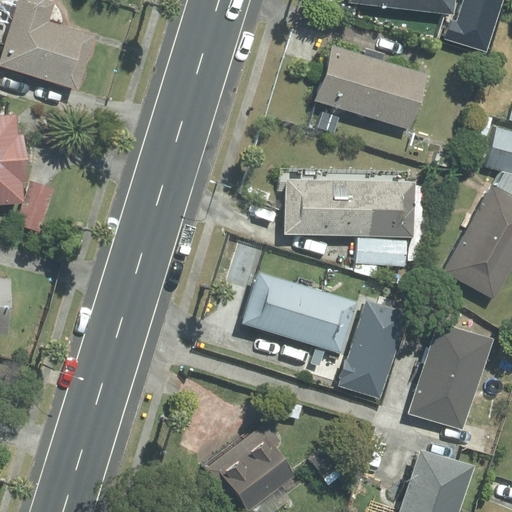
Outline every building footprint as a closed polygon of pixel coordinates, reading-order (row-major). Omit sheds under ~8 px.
[(0,0),(0,41),(5,43),(0,59),(0,66),(81,88),(97,27),(51,15),(55,0),(0,0)] [(433,71),(332,42),(315,98),(416,127),(433,71)] [(492,114),(473,108),(465,132),(484,138),(492,114)] [(19,110),(0,111),(0,202),(24,201),(22,177),(31,176),(28,130),(21,130),(19,110)] [(511,125),(495,121),(483,165),(500,169),(445,267),(493,294),(511,259),(511,125)] [(417,176),(285,172),(284,228),(416,232),(417,176)] [(408,236),(356,235),(356,260),(407,261),(408,236)] [(339,347),(358,293),(260,259),(241,314),(339,347)] [(14,274),(0,273),(0,330),(11,331),(14,274)] [(492,329),(437,313),(409,408),(464,425),(492,329)] [(260,417),(210,459),(249,506),(299,464),(260,417)] [(460,511),(479,454),(422,435),(396,511),(460,511)] [(324,444),(307,458),(330,487),(347,472),(324,444)]
